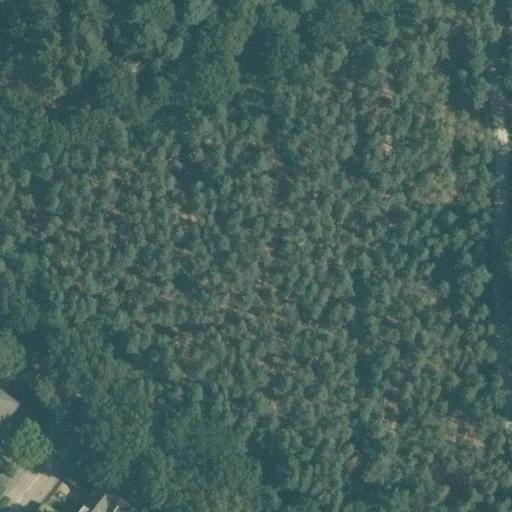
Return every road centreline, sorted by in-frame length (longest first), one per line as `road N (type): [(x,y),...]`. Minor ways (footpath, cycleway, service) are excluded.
road 1 (track): [(381,511),(364,77),(319,0)]
road 2 (unclassified): [(225,511),(94,411)]
road 3 (residential): [(15,511),(94,411)]
road 4 (unclassified): [(94,411),(0,332)]
